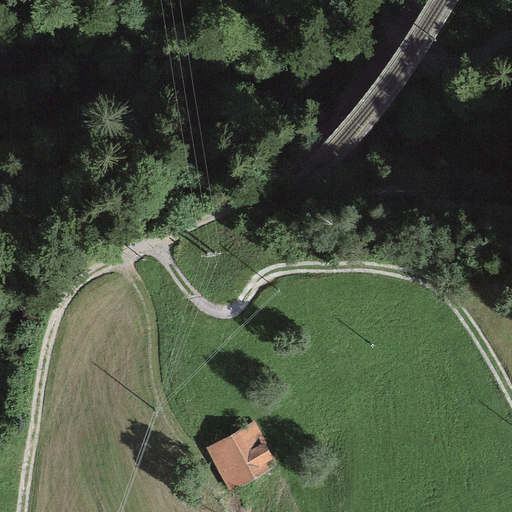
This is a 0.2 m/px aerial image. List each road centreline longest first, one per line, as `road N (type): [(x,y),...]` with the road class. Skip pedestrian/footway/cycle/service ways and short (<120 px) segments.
road 1 (track): [(34,511),(47,351),(66,304),(111,266),(241,204),(270,226),(293,227),(387,193),(511,210)]
road 2 (track): [(160,240),(198,302),(220,309),(270,269),(384,263),(421,274),(453,307),(511,405)]
road 3 (track): [(117,263),(150,311),(154,374),(185,441)]
